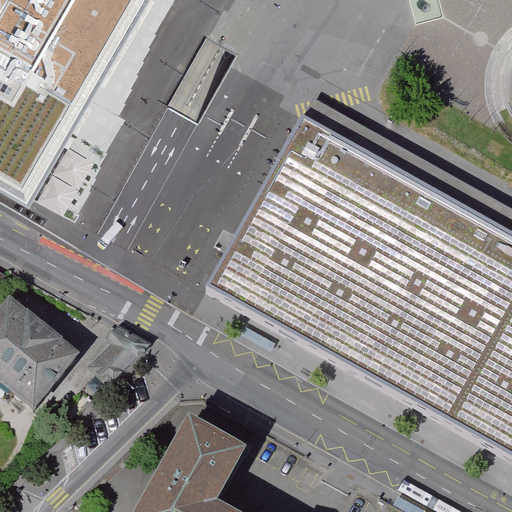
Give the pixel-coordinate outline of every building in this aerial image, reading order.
[(158,0),(0,0),(0,192),(35,214),(158,0)] [(511,245),(305,128),(206,301),(511,473),(511,245)] [(16,283),(0,273),(0,387),(33,413),(80,356),(8,299),(16,283)] [(116,327),(103,339),(109,345),(85,368),(105,388),(148,345),(116,327)] [(252,448),(190,413),(135,511),(235,511),(221,504),(252,448)]
